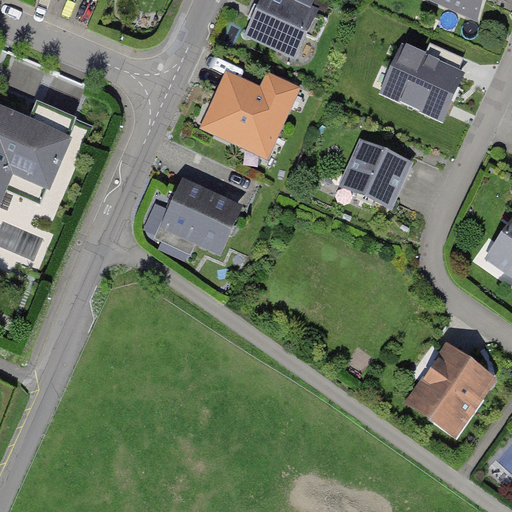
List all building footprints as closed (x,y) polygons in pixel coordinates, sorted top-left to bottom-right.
[(287,0),(264,0),(246,40),(302,65),(323,16),(287,0)] [(488,0),(420,0),(477,25),(488,0)] [(401,34),(379,101),(450,125),(473,58),(401,34)] [(228,76),(204,132),(272,162),(303,91),(269,77),(263,91),(228,76)] [(48,193),(78,122),(37,105),(29,125),(0,113),(0,198),(9,177),(48,193)] [(395,216),(416,168),(361,144),(341,193),(395,216)] [(245,209),(181,184),(162,231),(226,257),(245,209)] [(511,215),(486,250),(511,269),(511,215)] [(495,369),(447,339),(407,400),(456,431),(495,369)]
